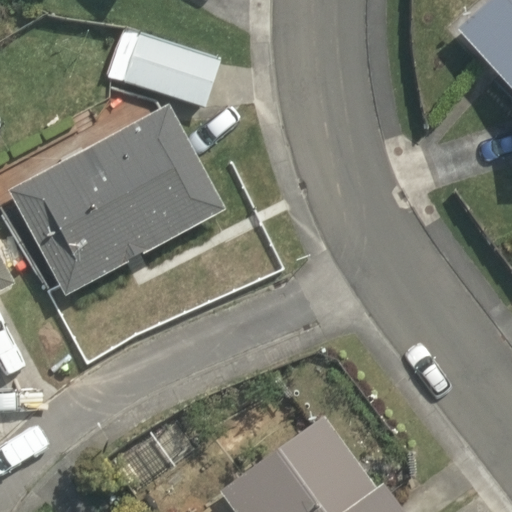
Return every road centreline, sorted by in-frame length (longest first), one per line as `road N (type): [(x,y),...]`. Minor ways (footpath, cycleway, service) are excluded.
road 1 (residential): [(398,264),(126,378),(0,474)]
road 2 (residential): [(324,0),(334,133),(359,198),(398,264)]
road 3 (residential): [(398,264),(511,405)]
